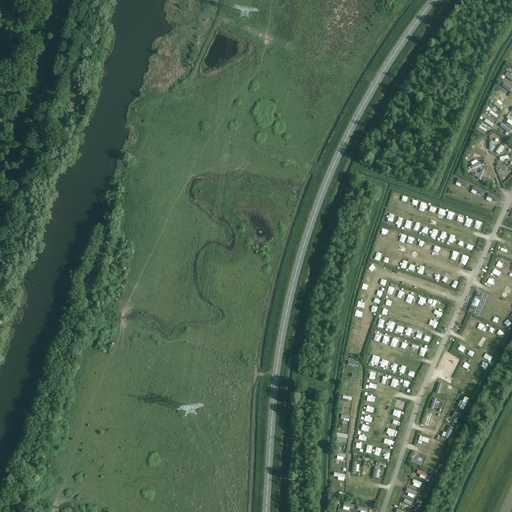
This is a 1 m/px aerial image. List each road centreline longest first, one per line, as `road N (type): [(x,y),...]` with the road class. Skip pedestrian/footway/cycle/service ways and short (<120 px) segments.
road 1 (primary): [(267,511),(277,362),(310,224),(364,103),(433,0)]
road 2 (unclassified): [(0,224),(58,84),(80,0)]
